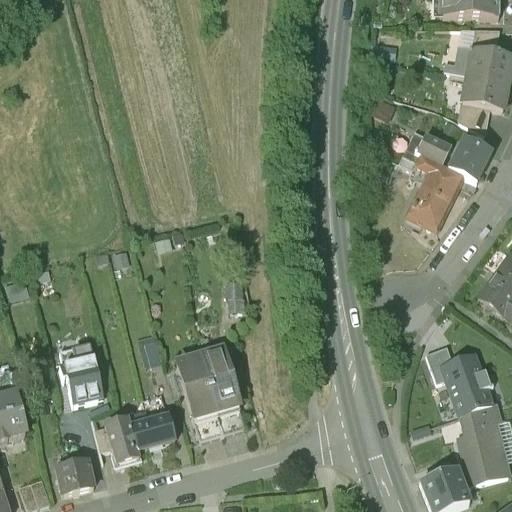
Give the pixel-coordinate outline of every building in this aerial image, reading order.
[(438,0),(438,28),(500,28),(501,10),(495,10),(495,3),(502,2),(504,0),(438,0)] [(469,57),(496,62),(499,38),(473,37),(469,57)] [(511,64),(496,62),(469,57),(464,84),(511,93),(511,87),(511,64)] [(511,93),(464,84),(459,113),(489,118),(506,121),(511,93)] [(387,89),(373,88),(372,98),(385,99),(387,89)] [(395,114),(377,106),(371,121),(390,128),(395,114)] [(489,118),(459,113),(457,129),(485,143),(489,118)] [(415,140),(403,163),(441,180),(451,157),(415,140)] [(464,147),(447,182),(463,189),(475,195),(492,161),(464,147)] [(441,180),(403,163),(399,173),(412,180),(409,187),(423,195),(406,227),(437,243),(463,189),(447,182),(441,180)] [(217,231),(192,237),(193,242),(218,237),(217,231)] [(183,241),(172,243),(174,252),(185,250),(183,241)] [(169,246),(154,250),(156,261),(171,257),(169,246)] [(511,261),(509,259),(475,306),(511,332),(511,261)] [(107,260),(95,263),(98,272),(109,269),(107,260)] [(226,292),(225,292),(225,307),(229,306),(242,306),(242,292),(226,292)] [(68,318),(89,313),(85,297),(64,303),(68,318)] [(242,306),(229,306),(229,323),(244,322),(244,306),(242,306)] [(53,338),(45,339),(47,347),(55,346),(53,338)] [(437,341),(427,350),(440,364),(451,354),(437,341)] [(154,343),(137,347),(144,376),(162,372),(154,343)] [(198,366),(217,428),(242,421),(224,359),(198,366)] [(198,366),(173,373),(191,436),(217,428),(198,366)] [(441,378),(458,425),(498,411),(502,409),(497,394),(489,372),(479,376),(475,366),(441,378)] [(0,458),(26,452),(4,370),(0,370),(0,458)] [(511,387),(497,394),(502,409),(511,404),(511,387)] [(66,402),(70,421),(75,419),(87,417),(83,398),(66,402)] [(145,421),(126,426),(127,429),(138,467),(176,455),(160,402),(141,407),(145,421)] [(498,411),(458,425),(463,442),(455,445),(466,478),(472,496),(511,484),(497,432),(503,430),(498,411)] [(59,470),(85,464),(77,431),(75,419),(70,421),(49,425),(59,470)] [(242,421),(217,428),(221,442),(246,435),(242,421)] [(85,464),(87,473),(101,470),(98,460),(93,438),(90,428),(77,431),(85,464)] [(196,450),(221,442),(217,428),(191,436),(196,450)] [(127,429),(103,435),(110,458),(116,480),(140,474),(138,467),(127,429)] [(430,429),(407,437),(409,444),(432,436),(430,429)] [(110,458),(103,435),(93,438),(98,460),(110,458)] [(85,464),(59,470),(60,474),(54,476),(61,507),(93,500),(87,473),(85,464)] [(455,476),(420,489),(427,511),(468,511),(464,500),(457,481),(455,476)] [(466,478),(457,481),(464,500),(472,496),(466,478)] [(40,489),(18,497),(23,511),(44,511),(48,511),(40,489)]
